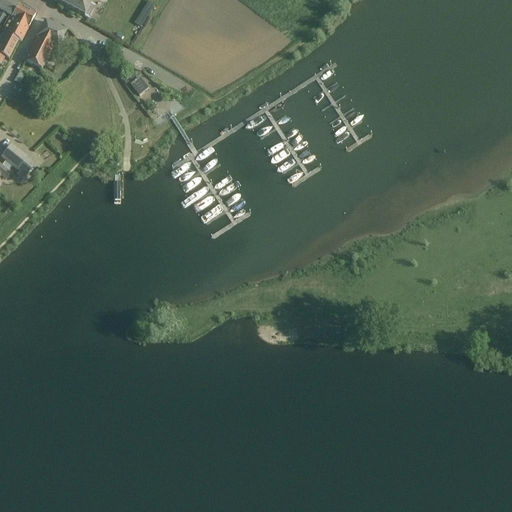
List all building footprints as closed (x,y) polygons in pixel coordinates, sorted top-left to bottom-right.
[(18,7),(5,0),(0,0),(0,32),(9,16),(10,17),(12,18),(18,7)] [(57,0),(56,3),(84,17),(90,4),(88,3),(89,0),(57,0)] [(136,23),(143,27),(156,5),(149,1),(136,23)] [(0,41),(0,65),(1,66),(5,57),(10,59),(19,41),(21,42),(22,42),(35,16),(18,7),(12,18),(10,17),(8,22),(5,28),(7,29),(4,34),(0,41)] [(65,33),(45,23),(37,38),(36,38),(24,62),(42,71),(54,48),(57,49),(65,33)] [(15,82),(16,83),(20,85),(21,84),(25,77),(19,74),(15,82)] [(149,90),(140,79),(130,86),(139,98),(149,90)] [(28,158),(12,145),(0,158),(16,171),(17,171),(18,172),(16,175),(22,180),(25,177),(25,178),(35,165),(27,159),(28,158)] [(0,177),(5,181),(11,174),(0,165),(0,177)]
